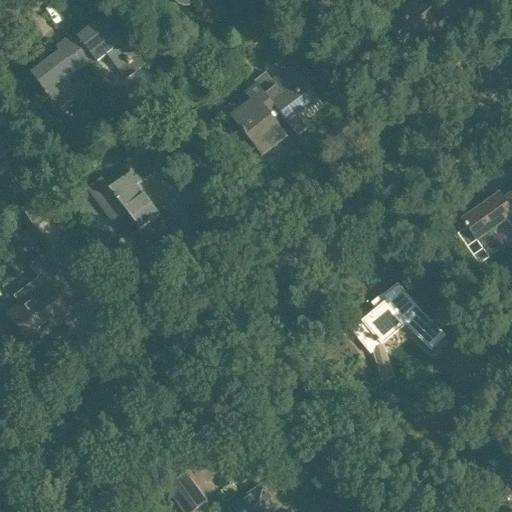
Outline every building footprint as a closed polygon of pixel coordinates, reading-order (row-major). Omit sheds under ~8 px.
[(405,52),(426,36),(434,30),(436,33),(455,18),(440,0),(418,0),(385,26),(405,52)] [(105,16),(87,30),(83,25),(64,41),(83,66),(89,74),(99,66),(97,64),(106,57),(125,81),(144,66),(105,16)] [(54,48),(58,53),(30,74),(59,111),(79,96),(66,80),(83,66),(64,41),(54,48)] [(300,62),(292,68),(303,82),(307,87),(315,81),(300,62)] [(292,68),(273,83),(261,92),(282,119),(297,139),(308,130),(303,124),(323,108),(303,82),(292,68)] [(261,92),(273,83),(265,73),(254,82),(257,86),(261,92)] [(261,92),(257,86),(225,110),(261,157),(285,138),(274,124),(282,119),(261,92)] [(0,139),(0,132),(10,125),(0,111),(0,162),(2,161),(0,158),(0,151),(6,147),(0,139)] [(130,173),(109,189),(101,179),(87,190),(112,222),(125,213),(139,231),(158,216),(136,187),(157,171),(141,150),(123,164),(130,173)] [(498,197),(462,223),(477,243),(509,220),(511,223),(511,197),(503,204),(498,197)] [(35,200),(21,209),(35,230),(48,221),(47,218),(35,200)] [(70,237),(61,244),(73,260),(82,253),(70,237)] [(384,304),(361,323),(349,333),(369,356),(371,355),(380,383),(393,379),(382,346),(404,327),(430,352),(444,338),(421,316),(396,286),(380,299),(384,304)] [(65,291),(55,298),(47,287),(8,316),(31,346),(48,333),(46,331),(67,315),(68,317),(79,309),(65,291)] [(356,389),(340,401),(349,413),(366,401),(356,389)] [(185,475),(166,489),(182,511),(193,511),(206,503),(185,475)] [(268,511),(264,506),(272,500),(263,486),(230,511),(268,511)]
